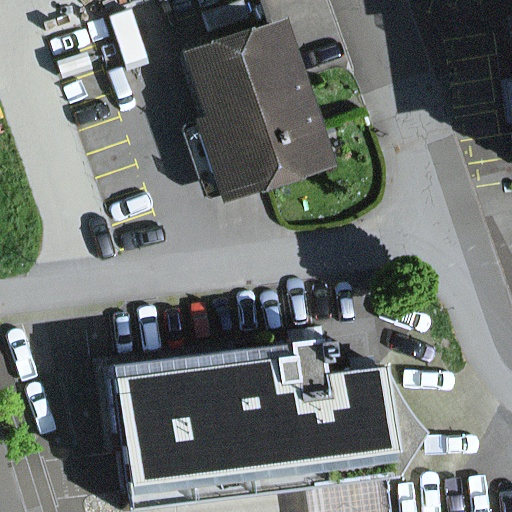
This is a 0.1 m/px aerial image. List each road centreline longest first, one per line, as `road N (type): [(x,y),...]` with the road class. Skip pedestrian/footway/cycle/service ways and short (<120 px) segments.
road 1 (residential): [(443,238),(0,295)]
road 2 (residential): [(443,238),(349,0)]
road 3 (residential): [(511,370),(487,341),(443,238)]
